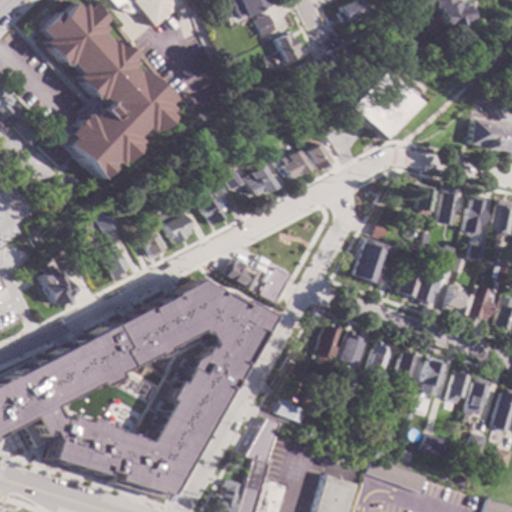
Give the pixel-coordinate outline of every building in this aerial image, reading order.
[(176,0),(149,25),(135,11),(126,12),(113,8),(105,0),(176,0)] [(262,0),(266,8),(236,23),(224,0),(262,0)] [(361,0),(366,9),(358,13),(361,19),(351,24),(348,19),(335,25),(330,15),(334,13),(332,9),(351,0),(361,0)] [(451,0),(453,5),(456,4),(457,9),(466,7),(466,10),(470,10),(473,23),(451,27),(452,31),(443,32),(441,27),(440,27),(437,11),(435,11),(432,0),(451,0)] [(73,10),(77,6),(81,10),(85,7),(99,22),(96,26),(100,30),(96,34),(105,44),(108,41),(113,46),(114,45),(129,60),(128,61),(133,65),(128,70),(132,74),(138,69),(170,101),(163,107),(166,110),(162,115),(166,119),(150,134),(147,130),(143,134),(139,130),(129,139),(132,144),(128,147),(130,149),(116,164),(113,162),(109,167),(104,162),(100,166),(101,168),(88,180),(56,147),(63,140),(59,137),(80,116),(86,121),(102,105),(96,99),(92,102),(88,98),(86,100),(72,85),(73,84),(69,80),(74,75),(64,64),(60,68),(37,44),(41,40),(31,30),(48,14),(52,18),(66,4),(73,10)] [(271,33),(256,40),(249,23),(263,16),(271,33)] [(282,43),(288,40),(295,56),(278,64),(267,41),(279,36),(282,43)] [(348,61),(301,88),(289,67),(321,49),(322,51),(338,42),(348,61)] [(424,97),(381,139),(351,108),(394,66),(424,97)] [(236,82),(227,86),(224,79),(233,75),(236,82)] [(0,93),(65,158),(53,169),(33,149),(25,146),(6,127),(0,133),(0,93)] [(511,128),(511,160),(504,159),(505,152),(466,145),(470,120),(511,128)] [(331,164),(328,166),(330,169),(321,174),(319,170),(315,172),(305,153),(321,145),(331,164)] [(311,171),(299,177),(297,174),(287,180),(281,168),(288,164),(285,159),(301,150),(311,171)] [(278,164),(269,169),(262,156),(271,151),(278,164)] [(276,189),(264,195),(262,191),(251,197),(243,182),(253,177),(251,174),(259,169),(256,164),(262,161),(276,189)] [(242,185),(234,189),(227,176),(235,171),(242,185)] [(73,187),(56,202),(45,189),(56,179),(59,182),(64,177),(73,187)] [(229,193),(220,198),(212,183),(221,178),(229,193)] [(431,189),(425,217),(416,215),(417,210),(410,208),(414,186),(431,189)] [(188,204),(178,209),(171,195),(181,190),(188,204)] [(217,201),(213,203),(221,220),(209,227),(195,200),(212,191),(217,201)] [(452,197),(445,229),(430,226),(436,194),(452,197)] [(481,199),(478,213),(481,213),(478,227),(473,226),(471,236),(455,232),(460,209),(465,210),(468,196),(481,199)] [(511,205),(504,240),(485,236),(492,200),(511,205)] [(120,229),(102,237),(92,217),(109,208),(120,229)] [(190,235),(171,245),(158,219),(164,216),(165,219),(178,212),(190,235)] [(165,254),(150,262),(131,226),(146,218),(165,254)] [(383,229),(379,243),(366,239),(370,225),(383,229)] [(427,235),(425,252),(416,251),(420,234),(427,235)] [(390,250),(378,286),(348,276),(360,240),(390,250)] [(126,270),(120,273),(122,279),(112,284),(95,250),(112,241),(126,270)] [(453,244),(450,258),(437,255),(440,242),(453,244)] [(401,250),(398,262),(389,260),(392,248),(401,250)] [(509,252),(506,268),(492,265),(495,249),(509,252)] [(481,251),(478,264),(469,263),(472,250),(481,251)] [(257,273),(247,290),(219,274),(229,257),(257,273)] [(449,260),(445,273),(434,269),(438,257),(449,260)] [(461,262),(457,275),(447,272),(451,259),(461,262)] [(53,272),(58,270),(72,299),(51,310),(35,277),(40,275),(38,270),(49,264),(53,272)] [(505,272),(501,285),(492,282),(493,279),(488,277),(491,267),(505,272)] [(286,278),(271,305),(256,296),(271,269),(286,278)] [(412,277),(404,299),(388,294),(396,272),(412,277)] [(90,289),(80,295),(72,279),(82,274),(90,289)] [(435,284),(426,307),(406,299),(414,276),(435,284)] [(0,377),(0,429),(15,421),(29,448),(43,441),(43,442),(39,460),(92,476),(93,473),(98,474),(104,476),(102,485),(156,501),(176,467),(173,466),(186,443),(207,406),(219,385),(221,386),(262,317),(234,302),(232,305),(190,282),(0,377)] [(468,293),(458,319),(438,312),(448,285),(468,293)] [(491,296),(482,323),(462,316),(471,289),(491,296)] [(511,303),(499,337),(492,334),(494,329),(487,326),(497,297),(511,303)] [(336,329),(325,361),(321,360),(319,367),(310,364),(313,357),(307,354),(317,326),(327,330),(328,326),(336,329)] [(350,332),(348,337),(357,340),(347,369),(330,363),(342,329),(350,332)] [(378,343),(377,346),(385,349),(374,379),(358,374),(370,340),(378,343)] [(410,359),(401,387),(397,386),(396,390),(389,387),(390,384),(385,382),(395,354),(410,359)] [(436,363),(434,366),(440,368),(430,398),(413,392),(425,359),(436,363)] [(467,374),(457,402),(452,400),(450,406),(440,402),(449,374),(454,376),(456,371),(467,374)] [(485,384),(474,417),(458,412),(469,379),(485,384)] [(352,384),(346,400),(336,397),(342,380),(352,384)] [(511,395),(511,398),(500,433),(484,427),(496,390),(511,395)] [(378,396),(373,411),(366,409),(371,393),(378,396)] [(316,402),(312,413),(298,408),(302,397),(316,402)] [(283,404),(283,405),(297,410),(295,416),(298,417),(295,425),(268,416),(269,413),(265,413),(268,403),(272,403),(273,400),(283,404)] [(401,405),(396,418),(395,421),(383,417),(389,401),(401,405)] [(411,408),(406,421),(396,418),(401,405),(411,408)] [(465,418),(463,425),(456,423),(457,416),(465,418)] [(273,425),(247,511),(229,511),(245,460),(236,457),(259,420),(273,425)] [(340,436),(337,445),(321,440),(324,431),(340,436)] [(441,442),(436,460),(413,453),(418,435),(441,442)] [(467,436),(479,440),(474,455),(461,451),(467,436)] [(505,454),(499,471),(486,466),(493,450),(505,454)] [(419,479),(413,495),(363,479),(358,477),(363,461),(419,479)] [(348,486),(339,511),(304,511),(316,476),(348,486)] [(235,485),(225,511),(208,511),(220,480),(235,485)] [(278,487),(270,511),(249,511),(259,481),(278,487)] [(511,509),(511,511),(475,511),(479,499),(511,509)]
